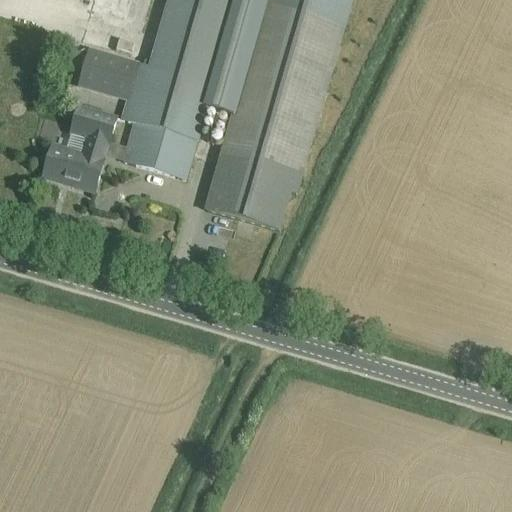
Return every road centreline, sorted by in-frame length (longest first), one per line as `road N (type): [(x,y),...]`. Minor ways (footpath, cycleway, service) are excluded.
road 1 (tertiary): [(511,408),(0,259)]
road 2 (track): [(194,511),(276,339)]
